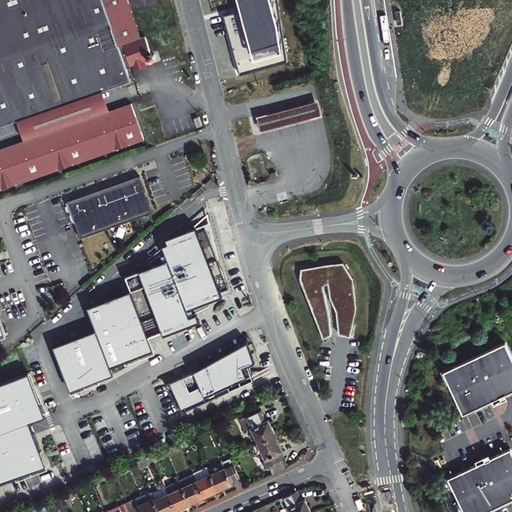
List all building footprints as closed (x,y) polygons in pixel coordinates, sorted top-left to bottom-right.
[(103,0),(0,0),(0,126),(22,119),(104,90),(132,80),(128,66),(103,0)] [(130,0),(103,0),(128,66),(135,63),(145,60),(148,59),(154,60),(158,59),(159,56),(158,52),(155,51),(148,33),(144,35),(130,0)] [(238,0),(241,11),(225,15),(241,74),(287,62),(277,0),(238,0)] [(145,60),(135,63),(137,68),(147,65),(145,60)] [(29,139),(111,109),(104,90),(22,119),(29,139)] [(0,187),(145,139),(132,102),(111,109),(29,139),(0,148),(0,187)] [(139,176),(69,201),(82,238),(153,212),(139,176)] [(205,227),(217,256),(218,256),(207,211),(193,224),(193,226),(166,237),(168,241),(205,227)] [(217,256),(205,227),(168,241),(162,243),(163,245),(168,258),(163,260),(125,274),(131,289),(143,318),(149,334),(163,329),(165,333),(201,320),(197,311),(194,312),(190,314),(186,303),(219,290),(229,286),(217,256)] [(168,258),(163,245),(159,248),(163,260),(168,258)] [(326,264),(301,268),(300,278),(324,338),(332,335),(330,315),(323,286),(328,284),(330,298),(336,311),(339,334),(350,337),(357,307),(353,278),(343,263),(326,264)] [(143,318),(131,289),(89,306),(97,328),(100,335),(143,318)] [(190,314),(194,312),(191,307),(222,294),(219,290),(186,303),(190,314)] [(0,308),(0,337),(9,334),(0,308)] [(143,318),(100,335),(112,366),(154,349),(149,334),(143,318)] [(100,335),(97,328),(54,344),(72,390),(114,372),(112,366),(100,335)] [(194,369),(170,380),(183,410),(256,377),(249,363),(255,360),(248,340),(194,369)] [(511,352),(507,343),(445,372),(464,415),(494,401),(507,394),(511,392),(511,352)] [(47,415),(29,372),(0,382),(0,433),(32,421),(47,415)] [(507,394),(494,401),(496,404),(509,398),(507,394)] [(258,442),(276,434),(268,417),(265,418),(261,408),(258,405),(237,415),(244,429),(250,426),(258,442)] [(32,421),(0,433),(0,483),(49,465),(32,421)] [(269,474),(287,465),(280,449),(282,448),(276,434),(258,442),(265,457),(262,459),(269,474)] [(178,449),(176,443),(165,448),(168,453),(178,449)] [(154,460),(168,453),(165,448),(155,453),(151,454),(154,460)] [(479,464),(449,477),(465,511),(484,511),(511,499),(511,448),(492,457),(479,464)] [(151,454),(136,461),(139,468),(154,460),(151,454)] [(490,454),(477,460),(479,464),(492,457),(490,454)] [(241,477),(234,462),(225,467),(222,460),(208,467),(219,490),(233,483),(232,481),(241,477)] [(219,490),(208,467),(194,474),(204,496),(219,490)] [(204,496),(194,474),(180,480),(183,486),(191,503),(204,496)] [(169,492),(183,486),(180,480),(166,486),(169,492)] [(92,483),(83,487),(85,492),(94,489),(92,483)] [(169,492),(166,486),(152,493),(154,499),(169,492)] [(183,486),(169,492),(177,509),(191,503),(183,486)] [(301,487),(281,496),(286,506),(283,508),(285,511),(314,511),(307,496),(305,497),(301,487)] [(75,497),(72,491),(63,495),(64,497),(66,501),(75,497)] [(160,511),(154,499),(152,493),(151,491),(128,502),(132,511),(160,511)] [(170,511),(177,509),(169,492),(154,499),(160,511),(170,511)] [(64,497),(55,501),(57,504),(59,508),(67,504),(66,501),(64,497)] [(132,511),(128,502),(128,501),(107,511),(132,511)]
